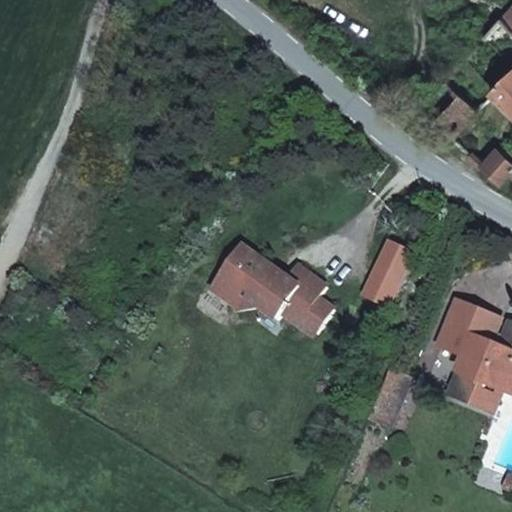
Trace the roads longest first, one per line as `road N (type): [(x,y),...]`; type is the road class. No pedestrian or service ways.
road 1 (unclassified): [(511,210),(456,186),(239,0)]
road 2 (track): [(90,0),(24,209),(0,251)]
